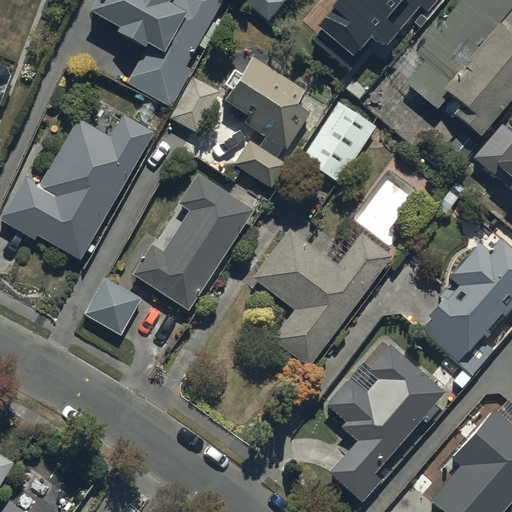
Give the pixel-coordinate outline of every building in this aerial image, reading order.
[(100,0),(89,23),(118,38),(114,45),(141,60),(126,89),(169,112),(189,73),(185,71),(222,2),(217,0),(183,0),(181,5),(172,0),(100,0)] [(285,6),(277,0),(231,0),(232,0),(270,32),(280,20),(276,16),(285,6)] [(324,53),(355,18),(336,0),(298,0),(284,17),(324,53)] [(372,0),(356,22),(389,49),(428,0),(372,0)] [(511,109),(511,0),(460,0),(433,34),(430,32),(417,48),(421,51),(415,60),(410,56),(389,81),(437,120),(447,108),(473,129),(466,137),(478,147),(469,156),(511,191),(511,128),(503,121),(511,109)] [(306,96),(250,60),(220,107),(247,125),(244,130),(253,136),(246,146),(249,148),(234,171),(271,195),(287,169),(277,163),(283,154),(286,156),(308,121),(295,113),(306,96)] [(0,110),(11,81),(7,73),(1,68),(0,68),(0,110)] [(220,95),(192,80),(169,122),(197,138),(220,95)] [(375,128),(335,104),(298,165),(337,189),(375,128)] [(76,125),(41,189),(25,181),(1,224),(80,269),(154,136),(122,119),(109,144),(76,125)] [(416,194),(390,175),(356,221),(392,247),(398,239),(388,232),(416,194)] [(252,216),(196,180),(178,208),(190,216),(162,259),(151,251),(132,281),(187,317),(252,216)] [(337,271),(288,235),(252,286),(291,313),(270,344),(312,374),(391,260),(360,239),(337,271)] [(511,259),(495,245),(485,257),(480,252),(448,289),(450,291),(438,305),(441,307),(417,335),(470,381),(495,353),(483,343),(499,324),(502,327),(511,316),(511,259)] [(141,303),(105,283),(83,320),(119,341),(141,303)] [(357,447),(328,480),(360,508),(380,485),(374,481),(423,424),(428,428),(439,416),(434,412),(445,398),(389,350),(365,381),(373,388),(367,395),(349,380),(325,409),(348,429),(343,435),(357,447)] [(505,511),(511,504),(511,434),(487,413),(445,464),(456,473),(426,508),(431,511),(505,511)] [(0,488),(13,466),(0,458),(0,488)]
